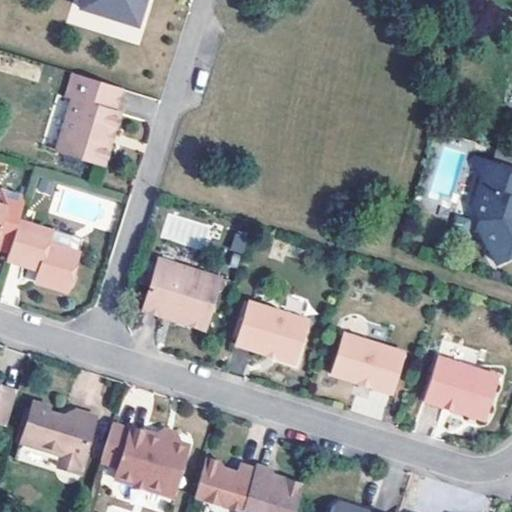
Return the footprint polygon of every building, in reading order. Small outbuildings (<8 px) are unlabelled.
[(87,0),(83,13),(143,30),(151,0),(87,0)] [(124,92),(75,77),(68,99),(74,101),(59,152),(103,165),(109,147),(115,148),(120,133),(114,131),(124,92)] [(511,152),(502,149),(497,164),(511,168),(511,152)] [(511,168),(497,164),(479,159),(486,176),(478,203),(485,219),(480,230),(488,233),(488,240),(492,249),(502,264),(511,259),(511,168)] [(28,185),(51,195),(58,178),(34,169),(28,185)] [(0,210),(0,226),(4,228),(0,240),(0,253),(11,257),(23,217),(0,210)] [(23,232),(11,268),(42,278),(40,287),(69,296),(79,261),(52,252),(55,242),(23,232)] [(181,274),(160,267),(147,314),(168,320),(169,315),(180,317),(184,327),(207,333),(224,281),(183,268),(181,274)] [(309,324),(253,304),(241,349),(295,367),(309,324)] [(409,359),(349,341),(336,379),(398,398),(409,359)] [(506,380),(446,362),(433,403),(494,421),(506,380)] [(0,427),(12,433),(23,395),(7,389),(8,385),(0,383),(0,427)] [(38,402),(28,445),(66,456),(64,467),(89,473),(94,454),(90,454),(100,416),(82,411),(81,419),(58,412),(59,408),(38,402)] [(182,442),(160,436),(135,429),(134,432),(118,427),(105,477),(170,496),(177,472),(186,475),(194,446),(182,442)] [(169,429),(160,436),(182,442),(178,431),(169,429)] [(215,456),(204,499),(250,511),(251,507),(267,511),(302,511),(310,481),(296,477),(295,481),(277,476),(279,468),(262,463),(261,467),(249,464),(245,469),(229,465),(229,459),(215,456)] [(177,472),(170,496),(180,499),(186,475),(177,472)]
